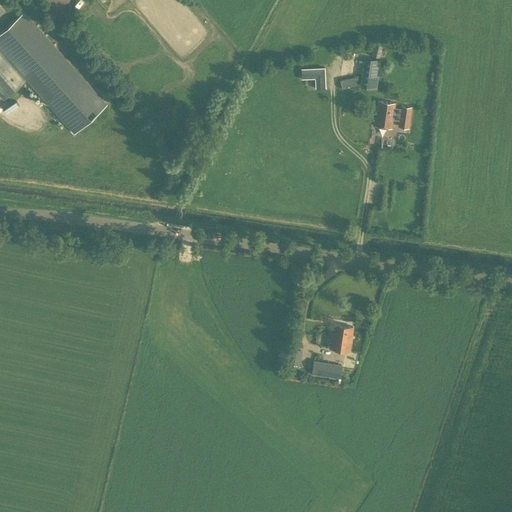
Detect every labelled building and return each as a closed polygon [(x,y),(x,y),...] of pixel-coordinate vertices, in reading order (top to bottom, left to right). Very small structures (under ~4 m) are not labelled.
[(24,11),(0,32),(0,50),(25,78),(73,133),(106,104),(106,103),(24,11)] [(372,54),(379,56),(383,45),(375,43),(372,54)] [(25,78),(0,50),(0,94),(3,98),(25,78)] [(361,86),(377,87),(380,58),(364,56),(361,86)] [(324,67),(301,68),(301,79),(314,78),(315,88),(325,87),(324,67)] [(354,76),(340,80),(342,88),(356,85),(354,76)] [(377,100),(374,125),(391,128),(393,120),(398,120),(397,127),(409,129),(412,107),(400,105),(400,108),(394,107),(395,103),(377,100)] [(349,350),(352,327),(332,324),(329,348),(349,350)] [(300,364),(302,349),(290,348),(288,363),(300,364)] [(341,365),(313,360),(311,374),(339,379),(341,365)]
